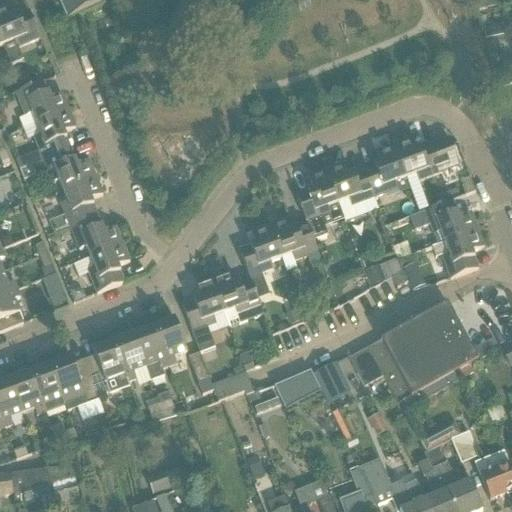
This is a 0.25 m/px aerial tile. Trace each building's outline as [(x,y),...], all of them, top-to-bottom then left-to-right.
[(57,0),(68,22),(71,21),(103,6),(100,0),(57,0)] [(481,0),(475,1),(477,13),(496,9),(493,0),(481,0)] [(8,10),(0,12),(0,39),(4,49),(3,49),(10,66),(21,62),(17,52),(40,42),(29,15),(13,21),(8,10)] [(485,41),(504,37),(502,28),(483,31),(485,41)] [(502,89),(511,86),(511,71),(506,73),(494,76),(497,90),(502,89)] [(33,117),(37,127),(69,114),(62,97),(50,101),(44,85),(16,96),(26,120),(33,117)] [(76,131),(69,114),(37,127),(41,137),(34,140),(40,153),(28,158),(32,167),(43,163),(71,152),(64,136),(76,131)] [(449,142),(432,149),(432,147),(415,153),(411,141),(393,148),(405,181),(416,177),(418,184),(424,182),(442,175),(442,173),(459,167),(449,142)] [(405,181),(393,148),(376,154),(380,166),(364,172),(374,200),(398,191),(395,185),(405,181)] [(77,168),(71,152),(43,163),(53,186),(60,184),(64,194),(96,180),(89,163),(77,168)] [(9,165),(5,155),(0,157),(0,164),(2,168),(9,165)] [(374,200),(364,172),(348,178),(344,166),(326,173),(338,206),(349,202),(351,209),(374,200)] [(338,206),(326,173),(309,179),(313,191),(296,198),(307,228),(314,243),(328,237),(322,220),(330,216),(328,210),(338,206)] [(66,219),(50,226),(54,236),(70,230),(98,218),(91,203),(103,198),(96,180),(64,194),(68,204),(61,207),(66,219)] [(470,180),(460,183),(466,198),(475,195),(470,180)] [(425,213),(409,219),(414,233),(430,227),(434,237),(443,234),(447,245),(478,234),(471,215),(459,220),(453,203),(434,210),(425,213)] [(104,235),(98,218),(70,230),(80,253),(87,250),(91,260),(123,247),(116,230),(104,235)] [(318,255),(314,243),(307,228),(291,234),(287,222),(269,228),(281,261),(292,257),(294,264),(307,259),(311,271),(322,267),(318,255)] [(281,261),(269,228),(252,235),(256,247),(239,253),(250,283),(251,283),(258,300),(268,297),(260,277),(274,272),(271,265),(281,261)] [(484,250),(478,234),(431,251),(435,260),(442,258),(451,282),(478,271),(472,255),(484,250)] [(34,248),(39,261),(47,257),(42,245),(34,248)] [(130,265),(123,247),(91,260),(95,271),(88,274),(98,297),(125,286),(118,269),(130,265)] [(47,257),(39,261),(44,273),(52,270),(47,257)] [(417,265),(404,272),(414,292),(427,286),(417,265)] [(385,283),(378,267),(363,274),(370,289),(385,283)] [(0,299),(18,292),(15,285),(8,287),(3,275),(0,276),(0,299)] [(401,275),(392,280),(397,290),(407,285),(401,275)] [(264,316),(258,300),(251,283),(250,283),(234,289),(230,277),(212,283),(224,316),(226,323),(228,330),(264,316)] [(369,292),(364,279),(354,283),(359,296),(369,292)] [(224,316),(212,283),(195,290),(199,302),(182,308),(200,355),(214,349),(207,330),(226,323),(224,316)] [(21,300),(18,292),(0,299),(0,336),(24,327),(15,303),(21,300)] [(398,407),(477,363),(471,352),(447,307),(367,351),(382,379),(398,407)] [(297,315),(286,319),(291,330),(301,326),(297,315)] [(175,322),(154,330),(169,370),(177,367),(175,360),(188,355),(175,322)] [(169,370),(154,330),(134,338),(146,371),(151,383),(164,378),(161,373),(169,370)] [(146,371),(134,338),(114,345),(128,385),(137,382),(134,375),(146,371)] [(493,340),(471,352),(477,363),(499,351),(493,340)] [(128,385),(114,345),(110,347),(109,343),(98,347),(99,351),(95,352),(93,349),(92,350),(96,359),(84,363),(97,398),(107,394),(108,396),(128,389),(127,385),(128,385)] [(510,369),(511,367),(511,347),(502,353),(510,369)] [(382,379),(367,351),(350,361),(349,360),(348,360),(364,389),(382,379)] [(202,398),(212,395),(198,356),(187,360),(202,398)] [(97,398),(84,363),(74,367),(72,361),(50,369),(65,408),(67,414),(98,402),(96,398),(97,398)] [(335,366),(313,377),(327,406),(349,395),(335,366)] [(65,408),(50,369),(30,376),(45,416),(65,408)] [(45,416),(30,376),(10,384),(22,416),(35,412),(37,418),(45,416)] [(245,376),(228,383),(233,399),(244,394),(246,399),(253,396),(252,395),(245,376)] [(294,381),(273,389),(279,401),(299,393),(294,381)] [(22,416),(10,384),(0,387),(0,419),(4,431),(13,428),(10,421),(21,417),(22,416)] [(256,416),(279,407),(276,401),(254,410),(256,416)] [(170,402),(159,406),(165,422),(176,419),(170,402)] [(159,406),(158,406),(147,410),(153,427),(165,422),(159,406)] [(420,439),(428,454),(460,437),(453,422),(420,439)] [(66,434),(53,439),(57,448),(69,443),(66,434)] [(452,442),(462,466),(479,459),(469,436),(452,442)] [(57,448),(53,439),(41,443),(44,452),(57,448)] [(25,450),(12,454),(16,462),(28,457),(25,450)] [(489,503),(511,493),(511,476),(503,454),(474,466),(489,503)] [(256,460),(246,464),(254,486),(265,481),(256,460)] [(427,462),(419,466),(423,477),(424,477),(434,500),(427,503),(431,511),(453,511),(442,486),(440,486),(437,478),(434,473),(431,474),(427,462)] [(431,511),(427,503),(418,484),(403,490),(402,486),(390,491),(378,463),(359,470),(373,500),(378,508),(391,501),(395,511),(431,511)] [(72,467),(47,471),(56,506),(79,500),(78,489),(75,490),(72,467)] [(448,467),(434,473),(437,478),(440,486),(442,486),(453,511),(481,511),(468,479),(456,484),(448,467)] [(361,503),(345,510),(345,511),(378,511),(377,508),(378,508),(373,500),(359,470),(358,469),(348,473),(361,503)] [(56,506),(47,471),(9,476),(14,496),(15,500),(22,498),(24,505),(27,504),(28,506),(37,504),(37,502),(42,500),(45,511),(57,511),(55,506),(56,506)] [(172,492),(165,475),(147,482),(153,499),(172,492)] [(14,496),(9,476),(0,477),(0,499),(12,497),(12,496),(14,496)] [(332,511),(326,499),(317,503),(320,511),(332,511)]
